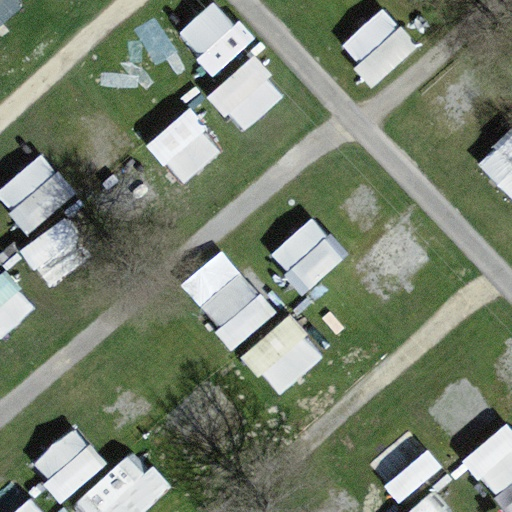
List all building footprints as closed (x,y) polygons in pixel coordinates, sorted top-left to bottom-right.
[(0,0),(0,20),(24,0),(0,0)] [(171,0),(201,47),(243,20),(230,0),(171,0)] [(398,0),(393,0),(347,31),(377,75),(426,42),(398,0)] [(251,123),(293,86),(260,49),(218,86),(251,123)] [(55,113),(106,173),(144,140),(94,80),(55,113)] [(203,100),(156,130),(185,176),(233,146),(203,100)] [(511,120),(488,166),(511,178),(511,120)] [(43,141),(0,178),(0,183),(37,225),(82,185),(43,141)] [(320,208),(279,246),(313,283),(354,246),(320,208)] [(402,212),(358,258),(398,296),(442,250),(402,212)] [(196,272),(250,333),(292,295),(238,235),(196,272)] [(0,320),(29,352),(63,321),(11,263),(0,272),(0,320)] [(289,388),(333,343),(294,305),(250,350),(289,388)] [(433,397),(468,440),(510,407),(475,364),(433,397)] [(155,424),(186,470),(258,421),(227,375),(155,424)] [(415,407),(361,446),(398,498),(452,459),(415,407)] [(503,486),(511,479),(511,416),(472,447),(503,486)] [(70,488),(114,456),(86,418),(42,450),(70,488)] [(115,468),(81,499),(92,511),(134,511),(146,502),(115,468)] [(403,511),(462,511),(442,484),(404,511),(403,511)]
